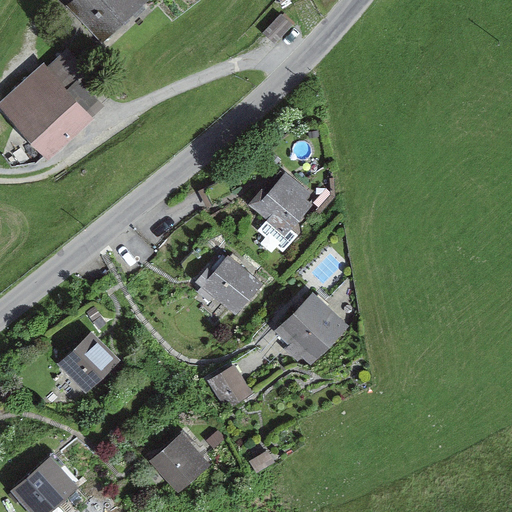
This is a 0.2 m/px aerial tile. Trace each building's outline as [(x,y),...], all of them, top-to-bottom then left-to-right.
[(126,19),(125,15),(140,0),(84,0),(91,7),(79,18),(98,40),(118,21),(122,22),(126,19)] [(261,32),(272,42),(289,24),(279,14),(261,32)] [(45,151),(85,115),(81,110),(93,99),(74,78),(62,89),(61,89),(21,126),(45,151)] [(231,191),(239,187),(231,172),(201,188),(208,203),(231,191)] [(293,233),(285,226),(305,203),(300,199),(304,193),(283,174),(264,195),(259,191),(250,201),(267,216),(258,230),(278,247),(293,233)] [(233,309),(255,283),(234,265),(239,260),(229,252),(210,274),(205,269),(197,279),(233,309)] [(277,328),(308,358),(340,325),(309,295),(277,328)] [(70,372),(83,385),(111,358),(88,334),(60,361),(62,363),(60,365),(68,374),(70,372)] [(225,407),(247,394),(230,365),(208,378),(225,407)] [(175,485),(203,462),(181,436),(153,460),(175,485)] [(15,489),(34,511),(40,511),(72,485),(50,459),(15,489)]
